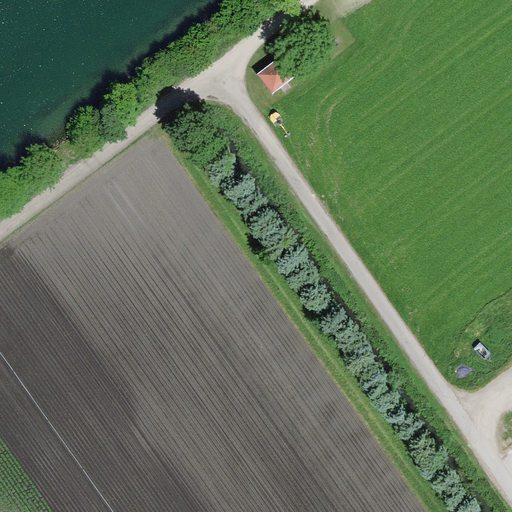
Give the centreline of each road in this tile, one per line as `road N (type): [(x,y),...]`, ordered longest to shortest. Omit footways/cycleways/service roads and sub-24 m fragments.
road 1 (track): [(223,69),(511,485)]
road 2 (track): [(0,241),(315,0)]
